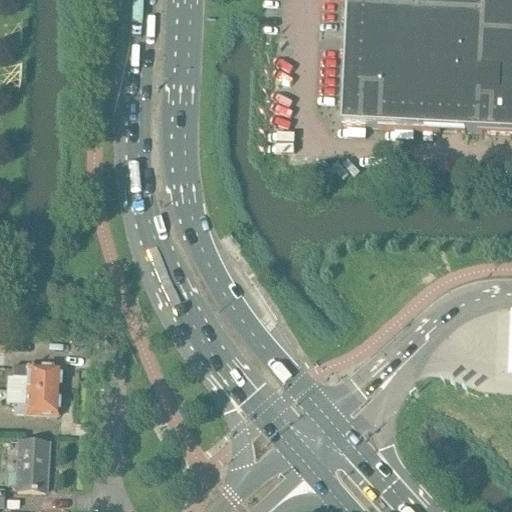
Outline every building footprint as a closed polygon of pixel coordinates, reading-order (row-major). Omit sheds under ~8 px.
[(346,0),(346,12),(473,18),(473,0),(346,0)] [(511,0),(473,0),(473,18),(465,135),(511,136),(511,0)] [(346,12),(342,92),(344,92),(381,94),(379,130),(379,132),(465,136),(465,135),(473,18),(346,12)] [(343,104),(342,128),(366,130),(379,130),(381,94),(344,92),(343,104)] [(25,393),(59,395),(60,371),(12,368),(11,380),(26,381),(25,393)] [(59,395),(25,393),(24,407),(12,406),(12,417),(25,418),(24,419),(58,420),(59,395)] [(45,496),(48,446),(18,445),(15,495),(45,496)]
